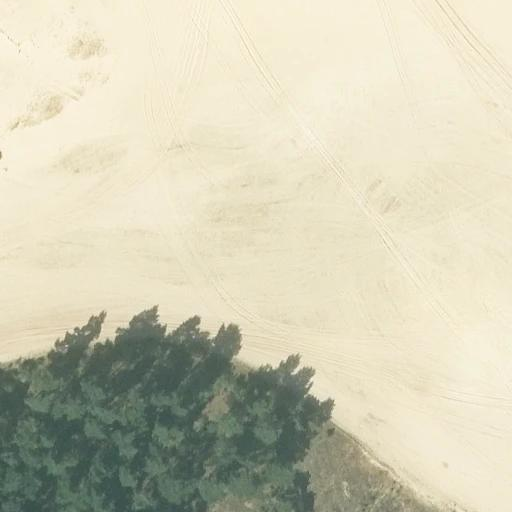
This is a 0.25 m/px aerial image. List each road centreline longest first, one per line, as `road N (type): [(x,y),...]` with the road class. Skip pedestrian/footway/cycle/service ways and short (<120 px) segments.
road 1 (track): [(511,377),(240,326),(88,325),(0,349)]
road 2 (track): [(315,334),(511,315)]
